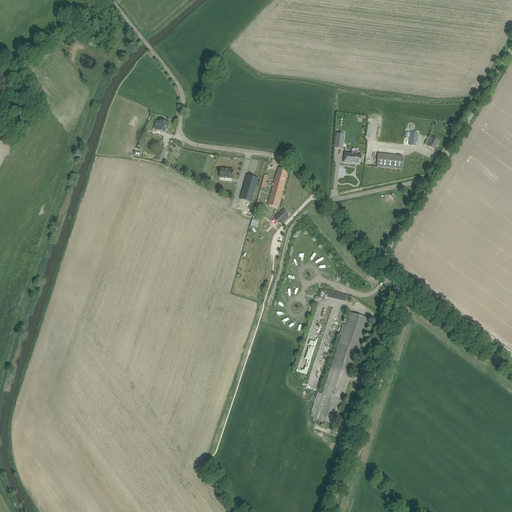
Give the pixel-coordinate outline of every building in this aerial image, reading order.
[(375,138),(374,142),(397,145),(405,146),(405,141),(409,141),(409,137),(410,137),(409,141),(409,146),(417,146),(417,142),(418,134),(417,134),(417,131),(411,131),(411,132),(410,132),(406,131),(407,124),(399,123),(398,141),(395,140),(397,123),(390,122),(389,126),(389,131),(388,139),(386,139),(386,131),(387,125),(388,119),(387,119),(380,118),(378,118),(376,133),(378,134),(378,135),(378,136),(378,138),(375,138)] [(157,121),(154,129),(165,133),(167,127),(168,128),(169,123),(160,121),(160,122),(157,121)] [(337,136),(336,150),(343,151),(344,136),(337,136)] [(429,136),(427,139),(431,141),(428,146),(434,150),(438,141),(429,136)] [(156,160),(162,162),(166,151),(160,148),(156,160)] [(344,153),(343,163),(352,164),(352,163),(360,164),(361,155),(357,155),(357,152),(351,152),(351,154),(344,153)] [(378,153),(377,166),(402,169),(404,157),(378,153)] [(277,208),(286,175),(287,170),(279,168),(277,173),(268,205),(277,208)] [(220,169),(220,174),(219,177),(232,179),(233,170),(220,169)] [(252,203),(258,179),(247,175),(240,199),(252,203)] [(347,181),(349,189),(361,186),(359,178),(347,181)] [(284,209),(273,219),(279,224),(279,223),(281,225),(289,217),(288,215),(289,214),(284,209)] [(257,230),(259,220),(253,219),(251,229),(257,230)] [(334,425),(342,401),(369,319),(349,312),(314,418),(334,425)]
